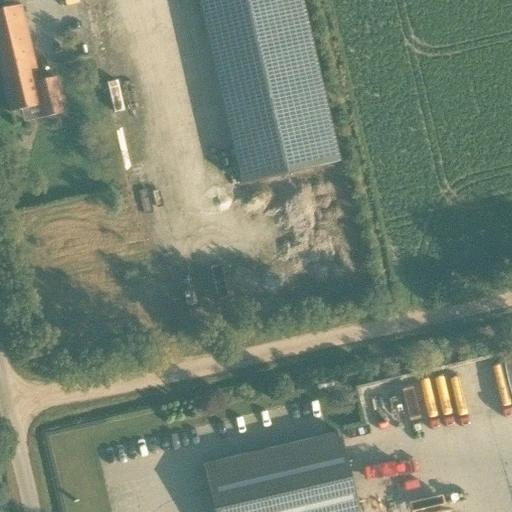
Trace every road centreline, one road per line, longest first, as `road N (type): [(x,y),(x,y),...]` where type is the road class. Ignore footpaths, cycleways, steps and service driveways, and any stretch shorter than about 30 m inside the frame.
road 1 (track): [(14,414),(511,303)]
road 2 (unclassified): [(38,511),(0,350)]
